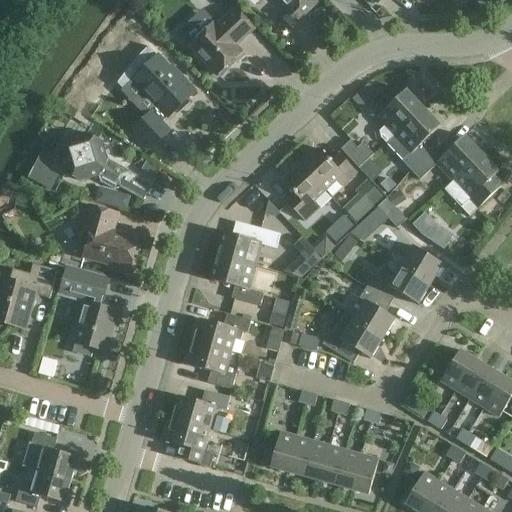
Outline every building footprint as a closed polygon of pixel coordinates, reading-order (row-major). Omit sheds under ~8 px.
[(248,0),(279,0),(290,11),(287,14),(296,23),(316,3),(313,0),(248,0)] [(254,30),(238,12),(235,9),(217,27),(214,24),(189,47),(203,61),(217,76),(242,53),(233,44),(251,27),(253,31),(254,30)] [(117,84),(146,117),(133,130),(136,133),(132,137),(144,149),(148,146),(151,149),(170,131),(162,123),(194,94),(180,79),(158,56),(157,58),(148,48),(132,64),(117,84)] [(368,84),(352,100),(357,105),(369,106),(380,96),(368,84)] [(377,118),(391,133),(394,136),(423,109),(406,91),(377,118)] [(67,105),(62,113),(73,120),(78,112),(67,105)] [(386,144),(402,161),(411,171),(432,151),(424,142),(440,127),(423,109),(394,136),(386,144)] [(59,155),(64,173),(81,182),(99,176),(100,182),(114,190),(120,188),(144,201),(152,184),(107,160),(102,142),(86,133),(68,139),(59,155)] [(432,151),(411,171),(420,180),(437,164),(453,182),(482,155),(465,136),(441,159),(432,151)] [(359,169),(368,160),(374,155),(363,143),(358,148),(351,141),(341,150),(359,169)] [(319,149),(302,166),(326,191),(337,181),(342,187),(357,173),(339,154),(331,162),(319,149)] [(482,155),(453,182),(469,199),(461,208),(470,217),(492,197),(483,188),(499,173),(482,155)] [(287,203),(300,218),(305,222),(319,208),(314,202),(326,191),(302,166),(284,183),(295,195),(287,203)] [(382,174),(373,183),(387,196),(395,187),(382,174)] [(367,182),(355,192),(371,210),(383,199),(367,182)] [(3,184),(0,190),(2,196),(9,200),(15,199),(18,193),(17,187),(10,183),(3,184)] [(395,207),(406,201),(400,191),(389,198),(395,207)] [(377,207),(397,229),(407,220),(395,207),(387,198),(377,207)] [(118,214),(98,209),(89,206),(76,252),(84,254),(83,258),(130,271),(139,239),(113,232),(118,214)] [(367,243),(373,231),(361,226),(356,238),(367,243)] [(224,233),(218,256),(256,266),(262,244),(276,248),(280,236),(251,228),(248,239),(224,233)] [(445,235),(438,247),(448,252),(455,241),(445,235)] [(349,237),(334,255),(343,262),(357,244),(349,237)] [(315,250),(323,259),(335,248),(327,239),(315,250)] [(413,246),(405,259),(396,253),(391,260),(431,285),(443,265),(426,255),(413,246)] [(300,255),(289,268),(303,280),(314,266),(300,255)] [(232,299),(251,304),(260,307),(264,294),(249,290),(256,266),(218,256),(211,281),(235,287),(232,299)] [(374,276),(367,287),(392,303),(398,293),(418,305),(431,285),(391,260),(388,265),(388,267),(390,271),(396,275),(389,285),(374,276)] [(9,281),(0,278),(0,323),(26,330),(36,295),(50,299),(55,280),(58,271),(33,264),(30,274),(13,269),(9,281)] [(74,343),(75,343),(74,348),(75,352),(77,355),(81,357),(85,357),(88,356),(91,353),(92,348),(106,352),(118,312),(101,307),(109,278),(87,272),(87,271),(66,265),(57,296),(85,304),(74,343)] [(297,286),(284,330),(289,332),(302,289),(297,286)] [(365,302),(353,321),(383,339),(395,319),(385,313),(392,303),(367,287),(360,299),(365,302)] [(271,314),(269,325),(282,329),(285,317),(271,314)] [(200,319),(194,342),(231,353),(235,340),(241,342),(244,332),(248,333),(251,321),(227,315),(224,326),(200,319)] [(371,360),(383,339),(353,321),(341,341),(336,338),(329,349),(354,364),(360,353),(371,360)] [(266,350),(278,353),(284,332),(271,329),(266,350)] [(290,344),(300,347),(303,337),(293,334),(290,344)] [(225,376),(231,353),(194,342),(187,366),(211,372),(208,384),(232,391),(235,379),(225,376)] [(456,391),(475,360),(460,351),(441,382),(456,391)] [(475,360),(456,391),(470,400),(489,369),(475,360)] [(260,363),(255,379),(270,383),(274,367),(260,363)] [(489,369),(470,400),(484,409),(504,377),(489,369)] [(511,382),(504,377),(484,409),(499,418),(511,397),(511,382)] [(178,396),(172,419),(210,430),(216,407),(227,410),(230,398),(206,392),(202,403),(178,396)] [(309,394),(302,392),(299,403),(306,405),(309,394)] [(309,394),(306,405),(314,407),(317,396),(309,394)] [(410,396),(404,406),(424,419),(430,409),(410,396)] [(331,412),(339,414),(342,403),(334,401),(331,412)] [(342,403),(339,414),(347,416),(350,405),(342,403)] [(374,412),(366,410),(363,421),(371,423),(374,412)] [(374,412),(371,423),(379,425),(382,414),(374,412)] [(433,412),(427,422),(434,426),(440,417),(433,412)] [(447,421),(440,417),(434,426),(441,431),(447,421)] [(203,453),(210,430),(172,419),(166,443),(189,449),(186,461),(210,468),(214,456),(203,453)] [(462,430),(456,439),(463,444),(469,434),(462,430)] [(45,449),(38,471),(71,480),(78,458),(54,451),(57,439),(28,431),(24,443),(32,445),(45,449)] [(287,473),(297,437),(280,433),(270,468),(287,473)] [(463,444),(486,458),(492,448),(469,434),(463,444)] [(287,473),(303,477),(313,442),(297,437),(287,473)] [(319,482),(329,446),(313,442),(303,477),(319,482)] [(319,482),(335,486),(345,451),(329,446),(319,482)] [(459,450),(452,446),(446,456),(453,460),(459,450)] [(459,450),(453,460),(460,464),(465,455),(459,450)] [(335,486),(352,491),(362,456),(345,451),(335,486)] [(496,464),(497,465),(499,465),(501,465),(503,464),(505,462),(505,460),(505,458),(504,456),(502,454),(500,454),(497,454),(495,455),(494,457),(494,460),(494,462),(496,464)] [(379,460),(362,456),(352,491),(369,496),(379,460)] [(0,460),(0,474),(6,471),(8,463),(0,460)] [(385,462),(382,474),(391,476),(394,465),(385,462)] [(409,462),(402,473),(413,479),(419,468),(409,462)] [(487,468),(480,464),(474,473),(481,477),(487,468)] [(487,468),(481,477),(488,482),(494,472),(487,468)] [(15,503),(18,503),(37,509),(41,497),(65,504),(71,480),(38,471),(32,494),(19,491),(15,503)] [(405,504),(417,511),(420,511),(439,482),(424,473),(405,504)] [(509,481),(501,477),(496,486),(503,491),(509,481)] [(420,511),(440,511),(453,491),(439,482),(420,511)] [(453,491),(440,511),(459,511),(468,500),(453,491)] [(459,511),(479,511),(482,508),(468,500),(459,511)]
